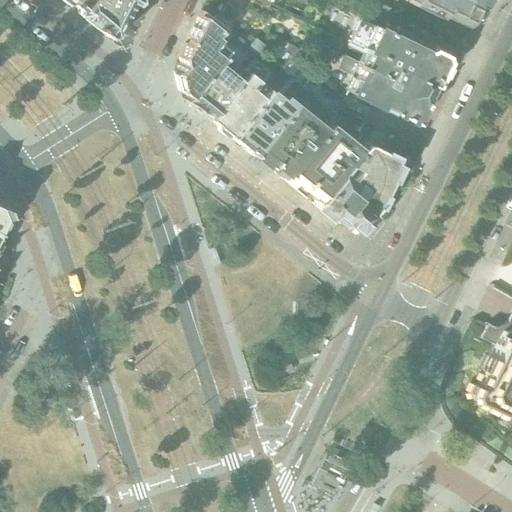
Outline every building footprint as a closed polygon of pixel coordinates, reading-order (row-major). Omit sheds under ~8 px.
[(68,3),(76,9),(83,0),(57,0),(63,4),(68,3)] [(83,0),(76,9),(76,15),(82,19),(87,18),(95,24),(93,28),(104,37),(112,36),(113,34),(120,33),(121,34),(125,25),(124,25),(121,18),(128,3),(131,4),(133,0),(83,0)] [(402,0),(402,2),(430,16),(432,13),(441,17),(460,26),(465,16),(469,7),(472,9),(476,0),(402,0)] [(365,1),(343,46),(357,52),(358,51),(362,53),(357,63),(357,64),(356,65),(392,83),(398,70),(429,85),(433,76),(437,75),(441,67),(439,62),(441,60),(439,55),(427,48),(419,50),(415,48),(369,26),(368,27),(365,26),(375,6),(365,1)] [(182,100),(183,102),(222,54),(226,48),(212,37),(216,33),(216,24),(201,12),(200,11),(177,58),(178,64),(179,64),(172,73),(173,73),(174,81),(174,82),(175,82),(177,90),(176,90),(185,97),(182,100)] [(322,33),(317,45),(330,52),(334,54),(335,53),(338,46),(335,45),(337,41),(322,33)] [(308,65),(314,51),(299,44),(294,50),(288,57),(303,69),(308,65)] [(287,45),(282,52),(288,57),(294,50),(287,45)] [(330,53),(328,56),(338,61),(334,68),(350,76),(350,77),(342,92),(345,94),(372,107),(373,105),(375,106),(376,105),(409,122),(420,102),(424,100),(430,86),(431,86),(429,85),(398,70),(392,83),(356,65),(357,64),(335,53),(334,54),(330,52),(330,53)] [(204,119),(242,71),(222,54),(183,102),(204,119)] [(204,119),(226,136),(262,92),(264,91),(251,81),(254,77),(258,73),(248,65),(242,71),(204,119)] [(226,136),(248,154),(301,88),(291,80),(278,97),(274,102),(262,92),(226,136)] [(284,174),(325,122),(332,113),(301,88),(248,154),(263,166),(266,162),(283,176),(284,174)] [(317,195),(359,143),(351,136),(347,140),(325,122),(284,174),(298,186),(301,182),(317,195)] [(359,143),(317,195),(318,195),(313,201),(313,207),(322,214),(329,213),(329,212),(351,230),(358,229),(365,221),(364,214),(370,206),(371,207),(378,194),(377,194),(378,182),(384,180),(392,164),(390,157),(377,150),(369,150),(359,143)] [(511,332),(507,330),(502,332),(496,329),(487,325),(479,340),(494,347),(477,384),(471,386),(467,393),(469,399),(511,419),(511,332)] [(290,372),(290,370),(288,365),(275,369),(277,376),(290,372)] [(341,480),(349,463),(324,452),(317,468),(316,468),(308,484),(321,490),(334,496),(342,480),(341,480)]
